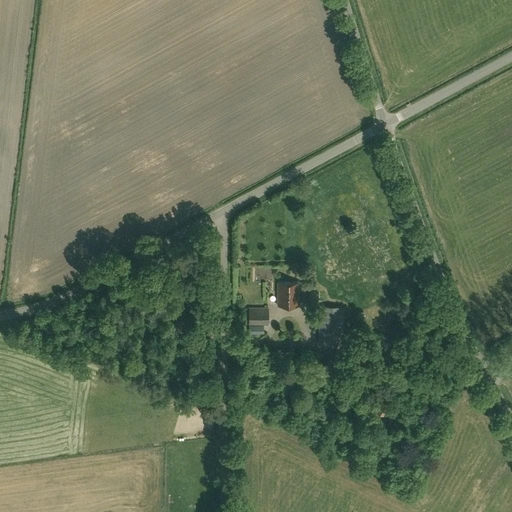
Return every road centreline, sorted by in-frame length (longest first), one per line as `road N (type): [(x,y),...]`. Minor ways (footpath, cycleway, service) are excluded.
road 1 (unclassified): [(511,416),(457,313),(384,125)]
road 2 (unclassified): [(223,511),(221,211)]
road 3 (unclassified): [(0,311),(44,306),(221,211)]
road 4 (unclassified): [(221,211),(384,125)]
road 5 (unclassified): [(384,125),(511,57)]
road 6 (unclassified): [(384,125),(343,0)]
